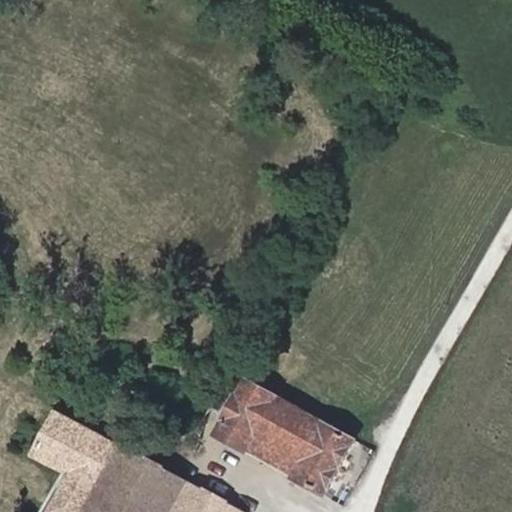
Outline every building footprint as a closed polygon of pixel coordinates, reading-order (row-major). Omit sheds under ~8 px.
[(228,420),(244,390),(227,380),(209,410),(228,420)] [(228,420),(219,438),(250,454),(265,426),(298,443),(302,437),(317,445),(299,480),(329,496),(356,449),(244,390),(228,420)] [(88,511),(125,448),(61,411),(40,451),(73,471),(50,511),(88,511)] [(299,480),(317,445),(302,437),(298,443),(265,426),(250,454),(299,480)] [(240,511),(125,448),(88,511),(240,511)]
